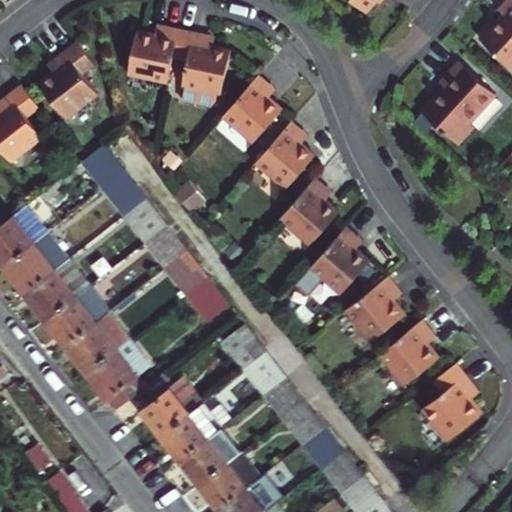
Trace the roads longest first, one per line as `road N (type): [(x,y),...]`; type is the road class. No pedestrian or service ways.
road 1 (residential): [(511,353),(386,191),(343,96)]
road 2 (residential): [(0,317),(150,511)]
road 3 (residential): [(449,0),(408,46),(343,96)]
road 4 (residential): [(343,96),(316,36),(272,0)]
